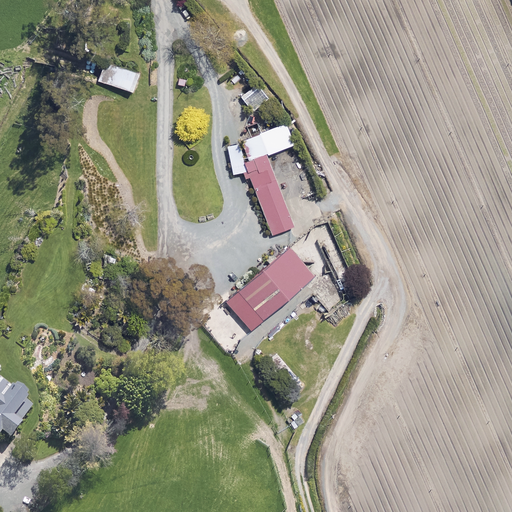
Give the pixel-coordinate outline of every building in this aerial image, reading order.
[(104,61),(97,81),(133,93),(140,73),(104,61)] [(269,100),(259,86),(242,98),(252,112),(269,100)] [(271,236),(295,227),(267,156),(296,145),(288,123),(240,144),(228,145),(233,174),(243,173),(246,179),(250,178),(271,236)] [(291,247),(227,301),(251,330),(316,276),(291,247)] [(0,431),(3,429),(12,436),(24,420),(22,418),(34,403),(27,398),(29,395),(27,393),(29,390),(18,381),(16,384),(14,383),(12,384),(0,374),(0,431)]
